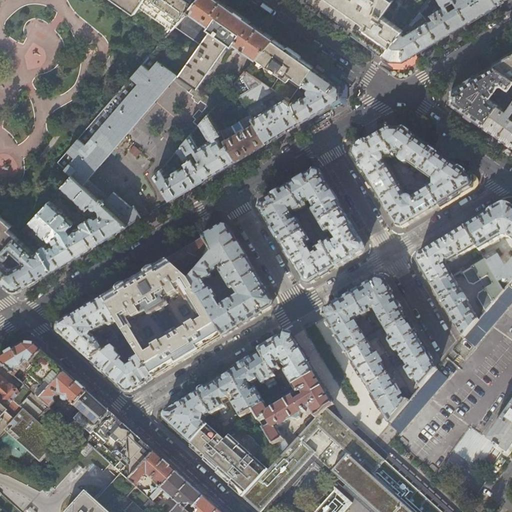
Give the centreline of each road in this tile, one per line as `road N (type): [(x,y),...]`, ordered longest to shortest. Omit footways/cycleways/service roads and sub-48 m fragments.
road 1 (tertiary): [(24,315),(229,192)]
road 2 (residential): [(126,409),(299,309)]
road 3 (secondary): [(395,93),(261,0)]
road 4 (residential): [(239,511),(126,409)]
road 5 (secondary): [(511,175),(395,93)]
road 6 (residential): [(392,257),(511,182)]
road 7 (residential): [(392,257),(321,137)]
road 8 (residential): [(126,409),(24,315)]
road 9 (residential): [(299,309),(229,192)]
road 10 (tertiary): [(395,93),(511,24)]
